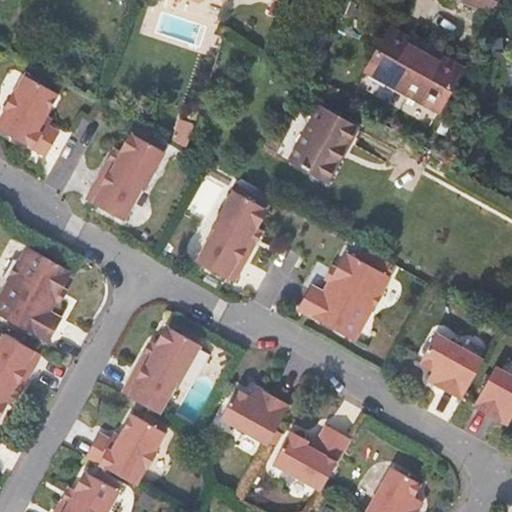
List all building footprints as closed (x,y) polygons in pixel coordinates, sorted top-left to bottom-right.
[(462,0),(461,4),(492,18),(498,0),(462,0)] [(300,43),(311,10),(294,6),(284,37),(300,43)] [(391,27),(379,48),(450,87),(462,66),(440,54),(438,59),(410,43),(412,39),(391,27)] [(450,87),(379,48),(367,68),(439,108),(450,87)] [(283,54),(278,63),(314,84),(317,74),(283,54)] [(42,123),(46,117),(60,94),(28,75),(17,95),(15,94),(6,109),(8,110),(0,124),(0,127),(48,154),(60,133),(49,127),(42,123)] [(347,138),(350,140),(359,126),(321,105),(290,160),(324,178),(347,138)] [(52,121),(46,117),(42,123),(49,127),(52,121)] [(182,136),(195,139),(199,126),(186,121),(182,136)] [(159,132),(143,123),(123,157),(126,159),(111,185),(102,180),(91,199),(127,219),(149,181),(152,182),(169,153),(153,143),(156,136),(159,132)] [(173,146),(156,136),(153,143),(169,153),(173,146)] [(182,136),(179,143),(192,151),(195,139),(182,136)] [(328,180),(350,140),(347,138),(324,178),(328,180)] [(126,159),(123,157),(117,154),(102,180),(111,185),(126,159)] [(251,229),(260,234),(273,210),(237,190),(219,221),(216,219),(194,257),(229,276),(239,257),(236,255),(251,229)] [(245,260),(260,234),(251,229),(236,255),(239,257),(245,260)] [(336,276),(330,288),(323,300),(314,316),(357,340),(365,325),(367,327),(377,309),(375,307),(392,277),(337,246),(324,269),(336,276)] [(0,330),(4,332),(42,353),(55,328),(44,322),(51,309),(57,297),(66,282),(22,258),(14,272),(11,270),(1,290),(4,292),(0,298),(0,330)] [(323,300),(330,288),(324,284),(316,297),(323,300)] [(57,297),(51,309),(56,312),(64,300),(57,297)] [(121,392),(159,412),(177,381),(179,383),(201,344),(167,325),(156,344),(158,345),(144,371),(135,367),(121,392)] [(29,376),(42,353),(4,332),(0,338),(0,414),(9,399),(6,398),(21,372),(29,376)] [(436,383),(462,398),(484,359),(437,334),(422,361),(435,368),(432,374),(439,379),(436,383)] [(150,341),(135,367),(144,371),(158,345),(156,344),(150,341)] [(475,405),(502,420),(505,415),(511,419),(511,375),(497,367),(475,405)] [(15,402),(29,376),(21,372),(6,398),(9,399),(15,402)] [(429,379),(436,383),(439,379),(432,374),(429,379)] [(259,394),(263,389),(255,385),(252,390),(259,394)] [(268,444),(290,404),(263,389),(259,394),(252,390),(249,396),(236,390),(220,417),(268,444)] [(99,433),(86,456),(136,484),(146,466),(149,467),(157,452),(155,450),(165,431),(132,414),(119,436),(116,442),(109,439),(99,433)] [(511,419),(505,415),(502,420),(510,424),(511,420),(511,419)] [(322,490),(351,438),(328,426),(318,445),(293,431),(275,463),(322,490)] [(112,433),(109,439),(116,442),(119,436),(112,433)] [(368,511),(419,511),(422,507),(418,505),(421,499),(414,495),(421,483),(393,467),(368,511)] [(107,511),(119,491),(85,473),(74,492),(76,494),(65,511),(107,511)] [(68,489),(55,511),(65,511),(76,494),(74,492),(68,489)]
